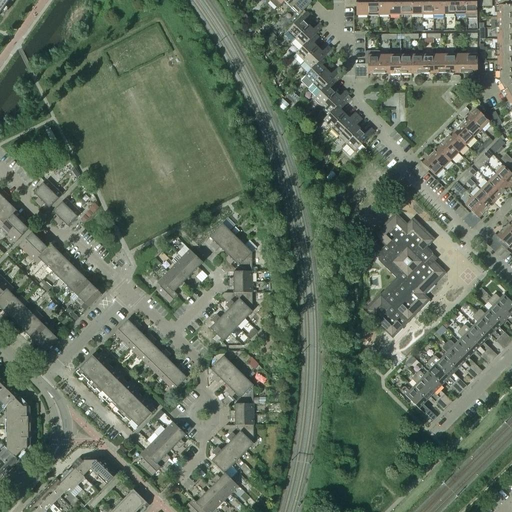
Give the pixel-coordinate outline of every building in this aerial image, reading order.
[(0,0),(0,14),(10,0),(0,0)] [(284,1),(284,0),(270,0),(269,1),(277,9),(284,2),(284,1)] [(291,9),(299,0),(284,0),(284,1),(284,2),(291,9)] [(298,16),(311,3),(308,0),(299,0),(291,9),(298,16)] [(367,16),(367,0),(349,0),(350,8),(356,7),(356,16),(367,16)] [(378,16),(378,0),(367,0),(367,16),(378,16)] [(389,16),(388,0),(378,0),(378,16),(389,16)] [(400,16),(399,0),(388,0),(389,16),(400,16)] [(411,16),(410,0),(399,0),(400,16),(411,16)] [(422,16),(421,0),(410,0),(411,16),(422,16)] [(433,16),(432,0),(421,0),(422,16),(433,16)] [(444,15),(443,0),(432,0),(433,16),(444,15)] [(455,15),(454,0),(443,0),(444,15),(455,15)] [(466,19),(465,0),(454,0),(455,15),(466,15),(466,19)] [(477,19),(476,0),(465,0),(466,19),(477,19)] [(511,0),(496,0),(497,21),(491,21),(491,28),(497,28),(497,83),(502,90),(511,109),(511,0)] [(295,40),(309,26),(304,22),(310,16),(306,12),(287,32),(295,40)] [(303,47),(315,35),(316,35),(322,28),(319,24),(313,30),(309,26),(295,40),(303,47)] [(304,62),(318,48),(313,44),(319,38),(316,35),(315,35),(303,47),(296,54),(304,62)] [(324,57),(325,57),(331,50),(328,47),(322,52),(318,48),(304,62),(312,70),(324,57)] [(379,75),(379,56),(379,52),(365,52),(365,65),(361,65),(361,77),(368,77),(368,75),(379,75)] [(401,74),(400,55),(389,56),(390,74),(401,74)] [(411,74),(411,55),(400,55),(401,74),(411,74)] [(423,74),(423,55),(411,55),(411,74),(423,74)] [(433,74),(433,55),(423,55),(423,74),(433,74)] [(444,74),(444,55),(433,55),(433,74),(444,74)] [(455,74),(455,55),(444,55),(444,74),(455,74)] [(466,74),(466,55),(455,55),(455,74),(466,74)] [(477,74),(477,62),(477,55),(466,55),(466,74),(477,74)] [(390,74),(389,56),(379,56),(379,75),(390,74)] [(312,85),(326,71),(322,66),(328,60),(325,57),(324,57),(312,70),(305,76),(313,84),(312,85)] [(320,93),(340,72),(337,69),(331,75),(326,71),(312,85),(320,93)] [(322,107),(335,93),(331,89),(342,77),(339,74),(340,73),(340,72),(320,93),(313,100),(321,107),(322,107)] [(330,114),(349,95),(345,91),(340,97),(335,93),(322,107),(329,114),(330,114)] [(345,115),(340,110),(346,105),(351,100),(348,96),(349,95),(330,114),(329,114),(323,121),(331,128),(330,129),(345,115)] [(489,122),(475,109),(467,117),(481,130),(489,122)] [(501,124),(495,112),(491,114),(497,127),(501,124)] [(338,137),(358,116),(355,113),(349,119),(345,115),(330,129),(338,137)] [(360,130),(356,126),(362,120),(358,116),(338,137),(345,144),(342,147),(343,148),(360,130)] [(481,130),(467,117),(460,125),(473,138),(481,130)] [(473,138),(460,125),(452,133),(466,146),(473,138)] [(361,145),(372,135),(374,132),(371,129),(365,134),(360,130),(343,148),(344,149),(347,146),(354,153),(355,152),(358,155),(364,148),(361,145)] [(466,146),(452,133),(445,140),(458,153),(466,146)] [(495,154),(504,144),(499,139),(490,149),(495,154)] [(458,153),(445,140),(437,148),(451,161),(458,153)] [(451,161),(437,148),(430,156),(443,169),(451,161)] [(511,160),(505,154),(500,159),(511,170),(511,160)] [(443,169),(430,156),(422,163),(420,162),(416,166),(425,175),(429,171),(435,177),(443,169)] [(488,161),(483,156),(479,159),(485,164),(488,161)] [(485,164),(479,159),(476,163),(481,168),(485,164)] [(425,175),(416,166),(411,171),(420,180),(425,175)] [(511,184),(511,175),(503,167),(495,175),(509,188),(511,184)] [(476,173),(471,168),(468,171),(473,176),(476,173)] [(473,176),(468,171),(464,175),(469,180),(473,176)] [(469,180),(464,175),(461,178),(466,183),(469,180)] [(509,188),(495,175),(488,182),(501,196),(509,188)] [(38,205),(54,188),(47,180),(34,194),(39,198),(35,202),(38,205)] [(501,196),(488,182),(480,190),(494,203),(501,196)] [(49,209),(62,195),(54,188),(38,205),(41,207),(44,204),(49,209)] [(494,203),(480,190),(473,198),(486,211),(494,203)] [(0,213),(9,204),(5,200),(8,197),(6,194),(0,199),(0,213)] [(486,211),(473,198),(465,206),(471,212),(467,217),(476,225),(480,221),(478,219),(486,211)] [(57,223),(73,206),(66,199),(53,212),(57,217),(54,220),(57,223)] [(14,215),(17,212),(9,204),(0,213),(0,221),(0,227),(0,228),(13,215),(14,215)] [(68,227),(81,214),(73,206),(57,223),(60,226),(63,222),(68,227)] [(421,255),(435,240),(434,239),(433,240),(424,231),(425,230),(423,228),(422,229),(413,220),(414,219),(413,218),(407,224),(395,213),(394,214),(395,215),(386,224),(385,223),(383,225),(384,226),(375,235),(374,234),(373,235),(385,247),(379,252),(385,257),(380,263),(396,279),(380,294),(378,295),(379,296),(365,310),(364,309),(363,311),(392,339),(394,338),(393,337),(402,328),(402,329),(403,328),(401,325),(406,320),(408,323),(409,322),(409,321),(417,312),(418,313),(420,311),(419,310),(428,301),(429,302),(430,301),(425,295),(424,294),(433,285),(434,286),(436,284),(435,283),(444,274),(445,275),(446,274),(434,262),(437,259),(431,254),(426,259),(421,255)] [(8,235),(24,219),(21,216),(18,219),(14,215),(13,215),(0,228),(8,235)] [(476,225),(467,217),(462,221),(471,230),(476,225)] [(28,230),(23,225),(27,221),(24,219),(8,235),(15,243),(28,230)] [(213,248),(230,232),(222,224),(209,237),(214,242),(210,246),(213,248)] [(509,250),(511,247),(511,236),(504,229),(496,236),(503,244),(509,250)] [(224,252),(237,239),(230,232),(213,248),(216,251),(219,248),(224,252)] [(27,254),(43,237),(40,235),(37,238),(32,233),(19,246),(27,254)] [(496,236),(492,241),(499,248),(503,244),(496,236)] [(34,261),(50,244),(46,247),(42,243),(46,240),(43,237),(27,254),(34,261)] [(228,263),(244,246),(237,239),(224,252),(228,256),(225,260),(228,263)] [(492,241),(490,239),(485,244),(494,253),(499,248),(492,241)] [(45,265),(58,252),(50,244),(34,261),(37,265),(41,261),(45,265)] [(252,272),(252,259),(249,256),(252,253),(244,246),(228,263),(230,265),(234,262),(238,266),(235,269),(235,272),(252,272)] [(203,263),(189,250),(182,258),(199,274),(201,272),(198,268),(203,263)] [(52,272),(68,255),(65,253),(62,256),(58,252),(45,265),(52,272)] [(59,279),(72,266),(68,261),(71,258),(68,255),(52,272),(59,279)] [(199,274),(182,258),(175,265),(188,278),(192,274),(196,277),(199,274)] [(188,278),(175,265),(168,273),(184,289),(187,286),(184,283),(188,278)] [(67,286),(83,270),(80,267),(77,270),(72,266),(59,279),(67,286)] [(74,294),(87,280),(82,276),(86,272),(83,270),(67,286),(74,294)] [(252,272),(235,272),(233,272),(233,279),(229,279),(229,283),(252,283),(252,272)] [(184,289),(168,273),(161,280),(177,296),(178,296),(174,292),(178,288),(182,292),(184,289)] [(0,295),(10,285),(3,278),(0,280),(0,295)] [(81,300),(94,288),(87,280),(74,294),(78,298),(75,301),(78,304),(81,300)] [(177,296),(161,280),(157,283),(160,287),(156,291),(170,304),(177,296)] [(252,293),(252,283),(229,283),(229,287),(234,287),(234,294),(235,294),(252,293)] [(0,308),(1,309),(14,296),(10,293),(13,289),(10,285),(0,295),(0,308)] [(89,308),(102,295),(94,288),(81,300),(78,304),(81,307),(84,304),(89,308)] [(250,309),(252,307),(252,293),(235,294),(235,296),(238,300),(234,304),(231,301),(228,303),(245,320),(252,312),(250,309)] [(511,303),(509,300),(504,295),(500,299),(496,295),(493,295),(491,298),(493,300),(511,319),(511,303)] [(8,317),(24,300),(21,296),(17,300),(14,296),(1,309),(8,317)] [(511,319),(493,300),(491,298),(488,301),(488,303),(492,307),(488,311),(502,324),(505,321),(511,327),(511,319)] [(15,324),(28,311),(25,307),(28,303),(24,300),(8,317),(15,324)] [(245,320),(228,303),(225,306),(229,309),(224,314),(238,327),(245,320)] [(502,324),(488,311),(485,315),(480,310),(478,310),(475,313),(500,337),(504,333),(499,328),(502,324)] [(23,331),(39,314),(35,311),(32,314),(28,311),(15,324),(23,331)] [(500,337),(475,313),(472,316),(472,319),(477,323),(473,326),(487,340),(490,336),(496,342),(500,337)] [(30,338),(43,325),(39,321),(43,318),(39,314),(23,331),(30,338)] [(238,327),(224,314),(220,318),(217,315),(214,318),(231,334),(238,327)] [(231,334),(214,318),(211,321),(215,324),(210,329),(223,342),(231,334)] [(122,341),(139,324),(136,322),(132,325),(128,320),(114,333),(122,341)] [(129,348),(142,335),(138,330),(141,327),(139,324),(122,341),(129,348)] [(37,345),(54,329),(50,326),(47,329),(43,325),(30,338),(37,345)] [(487,340),(473,326),(470,330),(465,326),(463,326),(460,329),(492,360),(496,355),(483,343),(487,340)] [(45,353),(58,340),(53,335),(57,332),(54,329),(37,345),(45,353)] [(492,360),(460,329),(457,332),(457,334),(462,338),(458,342),(472,355),(475,352),(488,364),(492,360)] [(137,355),(153,339),(150,336),(147,339),(142,335),(129,348),(137,355)] [(144,362),(157,349),(153,345),(156,341),(153,339),(137,355),(144,362)] [(472,355),(458,342),(454,345),(450,341),(448,341),(445,344),(470,368),(474,364),(468,359),(472,355)] [(470,368),(445,344),(442,347),(442,349),(447,354),(443,357),(456,371),(460,367),(465,372),(470,368)] [(369,352),(375,358),(379,354),(373,348),(369,352)] [(151,370),(168,353),(165,350),(162,354),(157,349),(144,362),(151,370)] [(85,378),(98,365),(96,364),(105,355),(102,352),(98,355),(96,353),(76,373),(79,376),(80,374),(85,378)] [(158,377),(171,363),(167,359),(170,356),(168,353),(151,370),(158,377)] [(214,381),(231,364),(223,356),(210,370),(215,374),(212,378),(214,381)] [(456,371),(443,357),(439,361),(435,357),(433,357),(430,360),(462,391),(466,386),(453,374),(456,371)] [(91,387),(110,367),(108,365),(112,362),(108,359),(100,367),(98,365),(85,378),(90,383),(88,385),(91,387)] [(462,391),(430,360),(427,363),(427,365),(431,369),(428,373),(441,386),(445,383),(457,395),(462,391)] [(166,384),(182,367),(179,364),(176,368),(171,363),(158,377),(166,384)] [(225,384),(238,371),(231,364),(214,381),(217,383),(221,380),(225,384)] [(99,393),(113,380),(111,378),(119,369),(116,366),(113,369),(110,367),(91,387),(93,390),(95,388),(99,393)] [(187,378),(182,373),(185,370),(182,367),(166,384),(174,391),(187,378)] [(229,395),(245,378),(238,371),(225,384),(230,389),(226,392),(229,395)] [(441,386),(428,373),(424,376),(420,372),(418,372),(415,375),(439,399),(443,395),(438,389),(441,386)] [(105,402),(125,382),(123,380),(126,376),(123,373),(114,382),(113,380),(99,393),(104,398),(103,399),(105,402)] [(439,399),(415,375),(412,378),(412,380),(416,384),(413,388),(426,401),(430,398),(435,403),(439,399)] [(253,391),(250,388),(253,386),(245,378),(229,395),(232,398),(235,394),(239,398),(236,402),(236,404),(235,404),(235,405),(253,404),(253,391)] [(114,407),(127,394),(125,392),(134,383),(131,380),(127,384),(125,382),(105,402),(108,404),(109,403),(114,407)] [(0,398),(10,388),(3,381),(0,383),(0,398)] [(120,416),(140,396),(137,394),(141,390),(138,387),(129,396),(127,394),(114,407),(119,412),(117,414),(120,416)] [(426,401),(413,388),(409,392),(405,387),(403,388),(400,391),(431,422),(436,417),(423,405),(426,401)] [(4,409),(18,395),(10,388),(0,398),(0,400),(6,406),(4,409)] [(27,417),(27,407),(25,407),(25,403),(26,403),(18,395),(4,409),(7,412),(10,412),(11,416),(7,417),(7,419),(11,419),(11,428),(31,428),(30,417),(27,417)] [(129,422),(142,409),(140,407),(148,398),(145,395),(142,398),(140,396),(120,416),(122,419),(124,417),(129,422)] [(135,431),(155,411),(152,408),(155,405),(152,401),(144,410),(142,409),(129,422),(133,426),(132,428),(135,431)] [(253,415),(253,404),(235,405),(235,411),(230,411),(230,415),(253,415)] [(253,425),(253,415),(230,415),(230,419),(235,419),(235,426),(253,425)] [(186,435),(173,422),(165,430),(182,447),(184,444),(181,440),(186,435)] [(254,439),(253,425),(235,426),(236,426),(236,429),(240,432),(236,436),(232,433),(229,436),(246,452),(254,444),(251,442),(254,439)] [(31,439),(31,428),(11,428),(11,437),(7,437),(7,440),(11,440),(11,444),(7,444),(4,447),(5,449),(18,461),(26,453),(26,449),(27,449),(27,439),(31,439)] [(182,447),(165,430),(158,437),(171,450),(176,446),(179,449),(182,447)] [(246,452),(229,436),(227,438),(230,442),(226,446),(239,459),(246,452)] [(171,450),(158,437),(151,445),(167,461),(170,458),(167,455),(171,450)] [(167,461),(151,445),(144,452),(160,468),(161,468),(157,464),(161,460),(165,464),(167,461)] [(239,459),(226,446),(221,451),(218,447),(215,450),(232,467),(239,459)] [(18,461),(5,449),(0,454),(0,457),(11,468),(18,461)] [(232,467),(215,450),(212,453),(216,456),(211,461),(224,474),(225,474),(232,467)] [(160,468),(144,452),(140,455),(143,459),(139,463),(153,476),(160,468)] [(11,468),(0,457),(0,471),(4,476),(11,468)] [(90,470),(90,461),(84,461),(84,462),(79,458),(72,465),(85,478),(86,478),(84,476),(90,470)] [(116,476),(107,467),(109,465),(101,458),(97,462),(97,461),(90,461),(90,470),(98,477),(99,475),(105,480),(101,485),(104,488),(116,476)] [(85,478),(72,465),(74,467),(66,475),(78,486),(84,480),(85,480),(86,479),(85,478)] [(238,487),(225,474),(224,474),(220,479),(217,475),(214,478),(231,494),(238,487)] [(78,486),(66,475),(59,481),(56,478),(56,479),(71,493),(78,486)] [(113,488),(122,479),(119,476),(110,485),(113,488)] [(231,494),(214,478),(211,481),(215,484),(210,489),(223,502),(231,494)] [(71,493),(56,479),(49,486),(60,497),(67,491),(70,494),(71,493)] [(60,497),(49,486),(42,493),(53,505),(60,497)] [(103,498),(112,490),(108,486),(100,495),(103,498)] [(223,502),(210,489),(206,493),(202,490),(200,493),(216,509),(223,502)] [(148,505),(133,490),(123,500),(135,511),(137,511),(143,505),(146,508),(148,505)] [(46,511),(53,505),(42,493),(34,501),(46,511)] [(213,511),(216,509),(200,493),(197,495),(200,499),(196,503),(193,499),(192,500),(204,511),(213,511)] [(93,509),(102,500),(98,497),(90,505),(93,509)] [(135,511),(123,500),(113,511),(114,511),(135,511)] [(204,511),(192,500),(185,508),(189,511),(204,511)] [(46,511),(34,501),(27,508),(31,511),(46,511)]
